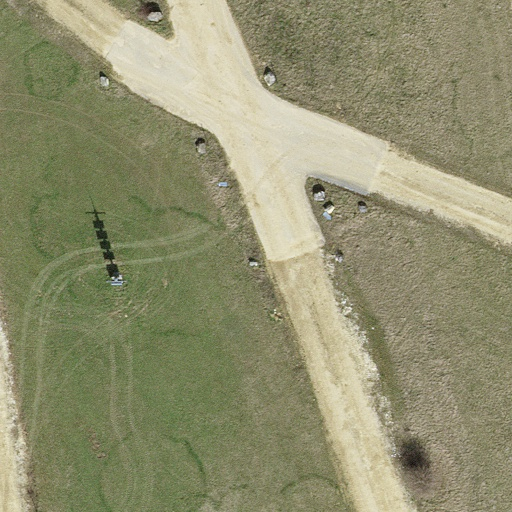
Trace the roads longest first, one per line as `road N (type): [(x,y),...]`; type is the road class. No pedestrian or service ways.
road 1 (track): [(386,511),(202,0)]
road 2 (track): [(511,221),(250,121),(58,0)]
